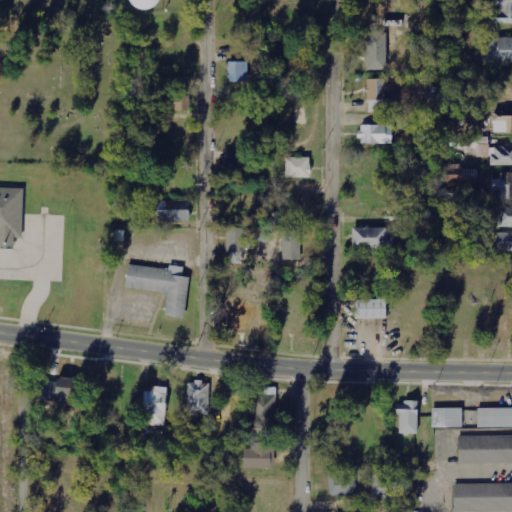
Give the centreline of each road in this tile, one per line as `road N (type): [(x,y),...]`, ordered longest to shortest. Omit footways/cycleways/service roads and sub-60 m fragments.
road 1 (tertiary): [(511,368),(301,367),(0,329)]
road 2 (residential): [(335,367),(333,0)]
road 3 (residential): [(210,357),(207,0)]
road 4 (residential): [(20,511),(25,333)]
road 5 (residential): [(301,511),(301,367)]
